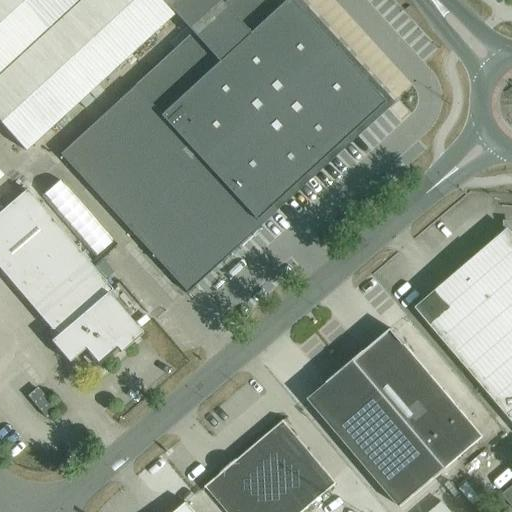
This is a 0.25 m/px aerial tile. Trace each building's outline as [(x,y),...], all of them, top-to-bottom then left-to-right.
[(0,0),(0,124),(25,152),(190,0),(0,0)] [(308,9),(299,0),(228,0),(60,155),(187,294),(277,211),(272,206),(315,167),(320,172),(336,157),(331,152),(384,103),(303,14),(308,9)] [(142,334),(108,294),(112,290),(26,190),(0,212),(0,269),(52,331),(54,330),(58,335),(51,341),(69,363),(82,352),(97,371),(119,352),(121,353),(142,334)] [(511,238),(499,238),(416,308),(511,421),(511,238)] [(483,437),(392,329),(308,400),(400,508),(483,437)] [(225,511),(303,511),(336,484),(284,422),(289,418),(288,417),(201,491),(202,492),(205,489),(225,511)] [(194,511),(187,503),(176,511),(194,511)] [(450,511),(442,503),(431,511),(450,511)]
